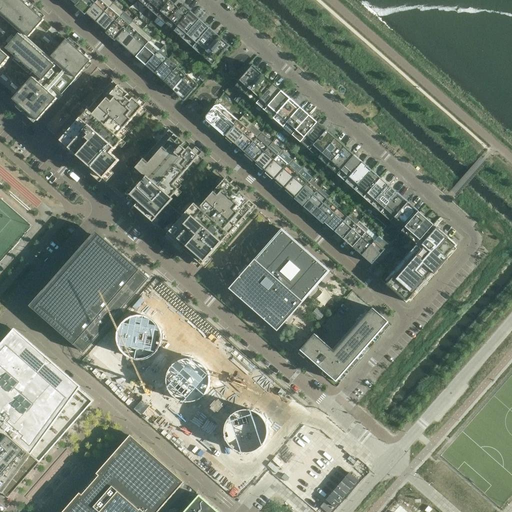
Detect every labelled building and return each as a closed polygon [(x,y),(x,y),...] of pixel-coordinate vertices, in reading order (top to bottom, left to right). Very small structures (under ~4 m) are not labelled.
[(41,40),(47,33),(46,32),(39,26),(41,24),(42,22),(44,20),(20,0),(0,0),(0,82),(17,97),(16,98),(15,99),(14,100),(18,103),(22,107),(23,108),(24,108),(26,110),(27,111),(29,113),(29,114),(31,115),(33,116),(35,118),(38,121),(44,115),(49,110),(53,105),(56,101),(58,99),(52,94),(54,91),(61,96),(62,95),(64,93),(70,85),(76,78),(81,73),(85,69),(86,67),(91,61),(67,40),(65,42),(63,44),(61,46),(54,39),(47,46),(41,40)] [(99,0),(81,0),(77,5),(87,14),(99,0)] [(97,23),(114,3),(110,0),(99,0),(87,14),(97,23)] [(149,8),(155,0),(138,0),(148,9),(149,8)] [(157,17),(171,0),(155,0),(149,8),(148,9),(157,17)] [(166,25),(183,5),(177,0),(171,0),(157,17),(166,25)] [(107,32),(125,13),(114,3),(97,23),(107,32)] [(174,32),(191,12),(183,5),(166,25),(174,32)] [(200,20),(191,12),(174,32),(183,39),(200,20)] [(119,38),(133,21),(134,21),(125,13),(107,32),(106,34),(115,42),(117,40),(119,38)] [(193,48),(210,29),(200,20),(183,39),(193,48)] [(127,48),(143,30),(133,21),(119,38),(117,40),(127,49),(127,48)] [(193,48),(202,56),(219,37),(210,29),(193,48)] [(153,39),(143,30),(127,48),(127,49),(136,58),(139,55),(153,39)] [(230,46),(219,37),(202,56),(213,66),(230,46)] [(149,63),(163,48),(153,39),(139,55),(136,58),(146,66),(149,63)] [(157,73),(169,59),(165,45),(163,48),(149,63),(146,66),(147,67),(151,70),(155,74),(157,73)] [(167,79),(178,67),(180,64),(171,56),(169,59),(157,73),(155,74),(164,82),(167,79)] [(247,95),(264,75),(253,66),(233,89),(241,95),(237,100),(240,102),(247,95)] [(187,75),(178,67),(167,79),(164,82),(165,83),(173,90),(187,75)] [(184,99),(197,84),(187,75),(173,90),(184,99)] [(247,95),(257,104),(274,84),(264,75),(247,95)] [(80,119),(61,141),(96,172),(103,178),(104,179),(105,178),(109,174),(120,161),(112,153),(115,150),(116,149),(123,141),(118,136),(131,121),(132,120),(143,107),(135,100),(133,98),(132,99),(130,101),(126,98),(128,95),(129,94),(127,93),(113,81),(106,89),(102,93),(101,95),(95,102),(94,103),(88,110),(87,111),(83,116),(81,118),(80,119)] [(280,93),(282,92),(282,91),(274,84),(257,104),(265,111),(267,108),(280,93)] [(282,92),(280,93),(267,108),(276,116),(291,99),(282,92)] [(301,108),(291,99),(276,116),(274,119),(284,127),(301,108)] [(212,124),(217,128),(229,114),(222,107),(221,107),(220,107),(219,107),(218,107),(218,108),(211,115),(211,116),(210,117),(211,118),(211,121),(211,122),(211,123),(212,124)] [(301,108),(284,127),(293,135),(309,116),(310,116),(301,108)] [(239,122),(229,114),(217,128),(226,136),(239,122)] [(293,135),(301,142),(317,123),(309,116),(293,135)] [(238,141),(252,124),(243,117),(239,122),(226,136),(227,137),(226,139),(232,144),(233,143),(235,144),(237,141),(238,141)] [(301,143),(310,150),(327,131),(318,123),(317,123),(301,142),(301,143)] [(247,150),(262,133),(252,124),(238,141),(237,141),(235,144),(237,146),(240,149),(243,152),(243,151),(245,153),(247,150)] [(129,197),(127,199),(128,200),(135,206),(137,208),(144,214),(145,215),(152,221),(159,227),(159,228),(160,228),(161,229),(161,228),(167,234),(168,235),(169,236),(176,242),(177,243),(184,249),(184,250),(185,250),(186,251),(193,257),(193,258),(194,258),(202,265),(203,265),(204,263),(221,244),(223,242),(228,235),(230,234),(236,227),(237,226),(243,219),(244,218),(254,207),(255,205),(243,195),(242,193),(240,192),(239,193),(237,195),(233,191),(235,189),(235,188),(233,186),(225,179),(214,192),(213,193),(200,208),(195,203),(194,204),(188,212),(187,212),(183,216),(174,209),(169,204),(173,200),(174,199),(172,198),(178,190),(179,190),(174,185),(187,170),(188,169),(199,156),(191,149),(189,147),(188,148),(186,150),(182,147),(184,144),(185,143),(183,142),(169,130),(158,143),(157,144),(150,152),(144,159),(143,160),(136,167),(136,168),(139,171),(141,173),(146,177),(142,182),(135,190),(129,197)] [(327,131),(310,150),(319,158),(336,139),(327,131)] [(273,143),(262,133),(247,150),(245,153),(246,154),(245,156),(253,162),(254,161),(255,162),(256,162),(258,159),(273,143)] [(328,166),(345,147),(346,146),(337,138),(336,139),(319,158),(328,166)] [(268,168),(283,151),(273,143),(258,159),(256,162),(257,163),(256,165),(263,171),(264,170),(266,171),(268,168)] [(338,175),(355,156),(345,147),(328,166),(338,175)] [(275,180),(293,160),(283,151),(266,171),(267,172),(266,174),(273,180),(274,178),(275,180)] [(338,175),(346,182),(363,163),(355,156),(338,175)] [(285,188),(303,169),(293,160),(275,180),(277,181),(276,182),(283,189),(284,187),(285,188)] [(346,182),(355,190),(371,172),(372,171),(363,163),(346,182)] [(303,169),(285,188),(287,190),(286,191),(293,198),(295,197),(296,198),(312,180),(313,178),(303,169)] [(371,172),(355,190),(364,198),(380,180),(381,178),(372,171),(371,172)] [(364,198),(372,205),(389,185),(381,178),(380,180),(364,198)] [(296,198),(305,206),(321,188),(312,180),(296,198)] [(372,205),(381,213),(398,193),(389,185),(372,205)] [(305,206),(304,207),(314,216),(330,197),(321,188),(305,206)] [(398,193),(381,213),(391,222),(408,202),(398,193)] [(340,206),(330,197),(314,216),(324,225),(325,223),(338,208),(340,206)] [(419,212),(408,202),(391,222),(402,231),(402,230),(419,212)] [(334,230),(335,232),(348,217),(338,208),(325,223),(327,224),(325,226),(332,232),(334,230)] [(457,246),(450,239),(442,232),(436,227),(435,229),(432,227),(434,225),(419,212),(402,231),(402,232),(417,245),(421,240),(423,242),(424,243),(421,246),(418,249),(417,249),(415,252),(411,258),(408,261),(408,260),(405,263),(406,263),(400,269),(398,272),(398,271),(395,274),(396,274),(389,282),(388,283),(388,282),(386,285),(394,291),(399,296),(400,297),(407,303),(409,301),(416,292),(419,290),(418,289),(426,281),(429,278),(428,278),(436,270),(438,267),(445,259),(446,259),(448,256),(455,247),(456,248),(457,246)] [(348,217),(335,232),(344,240),(360,222),(351,214),(348,217)] [(353,248),(369,230),(360,222),(344,240),(353,248)] [(278,331),(330,271),(282,229),(229,289),(278,331)] [(362,256),(378,238),(369,230),(353,248),(361,255),(362,256)] [(378,238),(362,256),(372,265),(389,245),(379,236),(378,238)] [(39,314),(81,351),(147,276),(102,239),(39,314)] [(30,250),(36,256),(43,248),(37,242),(30,250)] [(3,285),(13,291),(18,281),(8,276),(3,285)] [(317,320),(319,322),(322,318),(325,315),(321,312),(318,310),(317,308),(314,311),(311,315),(314,317),(317,320)] [(301,351),(337,383),(389,323),(373,309),(335,352),(315,334),(301,351)] [(162,338),(162,337),(161,336),(161,335),(161,334),(161,332),(161,331),(160,330),(159,328),(158,326),(157,324),(156,322),(154,321),(153,320),(151,319),(150,318),(147,317),(145,316),(142,315),(141,315),(138,315),(136,315),(133,316),(131,316),(129,317),(127,318),(125,319),(123,321),(122,322),(121,323),(119,325),(118,327),(117,329),(116,331),(116,333),(116,336),(115,338),(116,340),(116,341),(116,342),(116,344),(117,345),(117,346),(118,349),(119,350),(120,352),(121,353),(122,354),(123,355),(125,357),(128,358),(130,359),(132,360),(134,361),(137,361),(139,361),(142,361),(144,360),(147,359),(148,359),(151,358),(152,357),(153,356),(155,354),(157,352),(158,351),(159,348),(160,347),(160,346),(160,345),(161,344),(161,343),(161,341),(162,339),(162,338)] [(81,387),(14,329),(0,344),(0,427),(40,462),(94,401),(84,392),(81,396),(77,392),(81,387)] [(209,393),(209,392),(210,391),(210,389),(211,387),(212,385),(212,384),(212,383),(212,381),(212,380),(212,377),(211,376),(211,375),(211,373),(210,372),(210,371),(208,369),(207,366),(206,365),(204,364),(202,362),(200,361),(199,360),(197,359),(196,359),(193,358),(191,358),(190,358),(187,358),(184,358),(182,359),(180,360),(178,361),(176,362),(174,364),(172,365),(171,367),(169,369),(168,371),(168,372),(167,373),(167,374),(166,376),(166,377),(166,378),(166,380),(166,382),(166,383),(166,384),(166,386),(167,387),(167,388),(168,390),(168,392),(169,393),(170,394),(172,396),(173,398),(175,399),(176,400),(179,402),(180,402),(182,403),(183,403),(185,404),(188,404),(189,404),(191,404),(194,404),(195,403),(197,403),(198,402),(201,401),(203,399),(204,398),(205,397),(207,395),(208,394),(209,393)] [(268,425),(267,424),(267,423),(267,421),(266,420),(265,419),(263,416),(261,415),(260,414),(259,413),(257,412),(255,410),(253,410),(252,409),(249,409),(248,409),(245,409),(242,409),(241,409),(239,409),(237,410),(235,411),(233,412),(232,413),(230,415),(228,416),(227,418),(226,419),(225,421),(224,423),(224,424),(224,425),(223,427),(223,429),(223,430),(223,431),(223,433),(223,435),(223,436),(224,438),(224,439),(225,441),(226,443),(226,444),(227,445),(229,447),(230,448),(232,450),(234,451),(236,453),(239,453),(241,454),(244,455),(246,455),(248,454),(251,454),(252,454),(255,453),(257,452),(259,450),(261,449),(262,448),(263,447),(264,446),(265,445),(265,444),(266,443),(267,441),(267,440),(268,439),(268,437),(268,436),(269,435),(269,434),(269,432),(269,431),(269,430),(269,429),(268,427),(268,426),(268,425)] [(40,462),(0,427),(0,491),(8,498),(40,462)] [(130,441),(98,478),(101,481),(96,485),(84,500),(81,498),(68,511),(158,511),(185,482),(133,436),(130,441)] [(218,511),(200,495),(184,511),(218,511)]
